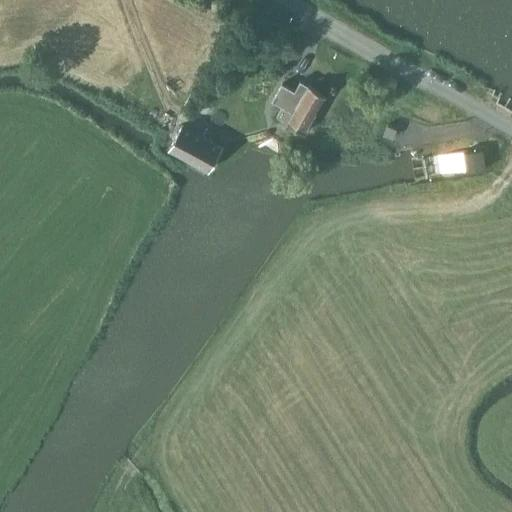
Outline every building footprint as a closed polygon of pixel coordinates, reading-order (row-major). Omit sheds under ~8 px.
[(282,83),(272,100),(282,106),(277,115),(287,121),(304,131),(326,95),(300,80),(294,90),(282,83)] [(192,92),(185,104),(197,111),(204,98),(192,92)] [(208,170),(222,146),(183,125),(170,149),(208,170)] [(397,128),(387,125),(383,134),(393,138),(397,128)] [(470,151),(463,153),(466,171),(486,167),(483,149),(470,151)]
